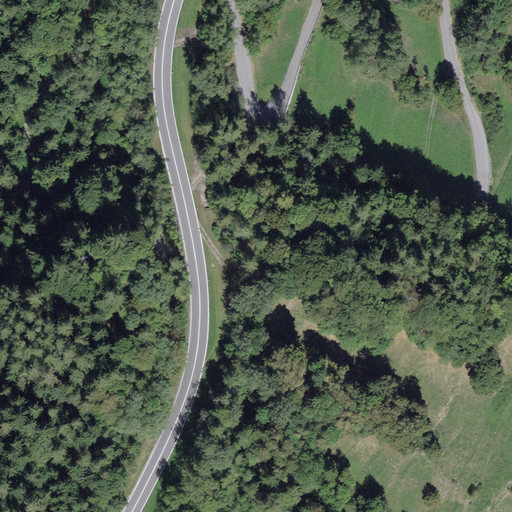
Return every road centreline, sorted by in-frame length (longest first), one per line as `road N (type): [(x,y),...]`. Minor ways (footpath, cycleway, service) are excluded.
road 1 (secondary): [(131,511),(185,400),(199,335),(197,265),(162,92),(174,0)]
road 2 (tertiary): [(442,0),(453,71),(482,149),(486,227),(511,250)]
road 3 (tertiary): [(232,0),(250,99),(264,114),(280,107),(317,0)]
road 4 (track): [(0,178),(19,183),(35,171),(31,100),(96,0)]
